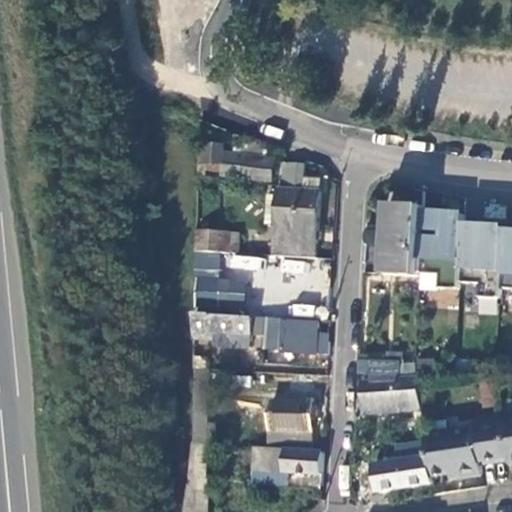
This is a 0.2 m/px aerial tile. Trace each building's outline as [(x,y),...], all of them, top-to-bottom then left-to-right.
[(220,128),(201,121),(198,172),(226,175),(227,178),(272,183),(275,161),(265,160),(268,147),(251,140),(247,157),(223,154),(224,145),(219,145),(220,128)] [(284,170),(281,170),(280,187),(291,188),(290,192),(280,191),(276,257),(291,258),(318,259),(321,194),(304,193),(305,181),(306,166),(285,164),(284,170)] [(305,181),(304,193),(321,194),(322,182),(305,181)] [(420,277),(420,273),(423,212),(424,206),(389,204),(386,275),(420,277)] [(465,214),(423,212),(420,273),(441,274),(440,288),(461,289),(461,283),(464,225),(465,214)] [(504,227),(464,225),(461,283),(481,284),(480,297),(501,298),(501,290),(504,233),(504,227)] [(232,233),(197,232),(197,252),(231,254),(232,233)] [(511,233),(504,233),(501,290),(511,290),(511,233)] [(333,287),(334,260),(318,259),(291,258),(289,285),(333,287)] [(196,315),(195,340),(218,341),(217,347),(252,349),(253,320),(213,318),(213,316),(196,315)] [(257,321),(256,337),(266,338),(266,321),(257,321)] [(282,353),(330,355),(330,351),(331,334),(321,334),(321,323),(266,321),(266,338),(265,350),(282,351),(282,353)] [(388,361),(404,362),(405,354),(389,352),(388,361)] [(373,382),(359,383),(363,385),(364,415),(423,411),(418,378),(403,380),(404,362),(388,361),(376,361),(373,382)] [(207,443),(208,371),(195,371),(193,443),(207,443)] [(314,416),(314,405),(315,401),(274,400),(272,447),(312,449),(314,416)] [(511,416),(503,418),(503,420),(510,459),(511,464),(511,463),(511,416)] [(510,459),(503,420),(474,424),(475,429),(427,436),(433,478),(458,474),(459,480),(482,477),(481,463),(510,459)] [(206,448),(193,447),(189,478),(203,479),(206,448)] [(289,474),(323,476),(325,453),(255,450),(254,486),(288,487),(289,474)] [(378,467),(362,467),(361,467),(360,494),(378,494),(378,467)] [(203,479),(189,478),(186,500),(196,501),(197,498),(209,500),(211,480),(203,479)] [(196,501),(186,500),(184,511),(209,511),(211,500),(209,500),(197,498),(196,501)]
